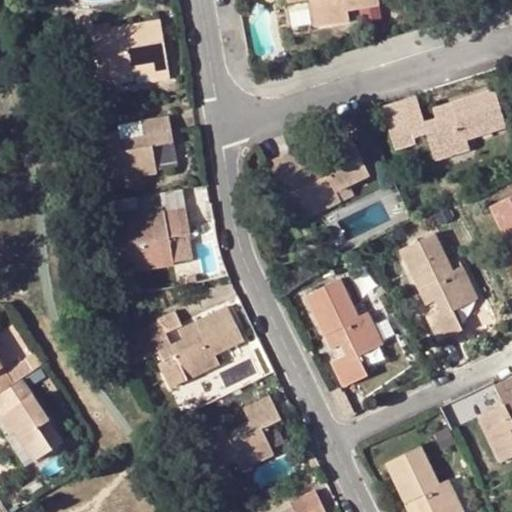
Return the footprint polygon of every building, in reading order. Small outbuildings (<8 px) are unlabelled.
[(287,0),(288,2),(295,1),(299,0),(308,0),(313,27),(350,21),(348,11),(379,5),(378,0),(287,0)] [(299,27),(312,25),(308,0),(299,0),(295,1),(299,27)] [(75,18),(81,56),(96,53),(101,81),(120,78),(134,76),(136,85),(170,79),(159,21),(123,27),(107,30),(108,39),(96,41),(93,26),(91,15),(75,18)] [(435,29),(438,39),(455,33),(451,24),(435,29)] [(134,76),(120,78),(122,88),(136,85),(134,76)] [(84,87),(62,91),(67,114),(119,105),(116,88),(105,90),(105,94),(86,97),(84,87)] [(494,90),(451,103),(454,113),(437,118),(424,123),(415,97),(382,108),(395,150),(413,145),(412,138),(426,133),(434,161),(468,149),(466,141),(505,128),(494,90)] [(454,113),(451,103),(434,108),(437,118),(454,113)] [(152,148),(172,144),(168,117),(141,122),(143,137),(120,141),(118,132),(99,135),(107,182),(156,174),(155,171),(152,148)] [(118,132),(120,141),(143,137),(140,122),(118,127),(118,131),(118,132)] [(334,191),(347,185),(367,175),(352,141),(299,166),(293,151),(266,164),(283,199),(296,193),(305,213),(308,218),(339,202),(334,191)] [(176,167),(172,144),(152,148),(155,171),(176,167)] [(352,196),(347,185),(334,191),(339,202),(352,196)] [(296,193),(283,199),(293,219),(305,213),(296,193)] [(511,264),(511,267),(511,196),(489,207),(504,237),(505,239),(511,235),(511,264)] [(168,240),(185,236),(189,235),(184,208),(157,214),(158,218),(149,220),(149,221),(151,229),(135,233),(134,224),(113,227),(122,275),(173,266),(172,263),(168,240)] [(135,233),(151,229),(149,221),(134,224),(135,233)] [(399,251),(418,289),(428,285),(434,299),(440,310),(425,318),(437,341),(460,328),(452,312),(477,298),(463,268),(453,271),(434,234),(399,251)] [(504,237),(500,240),(511,264),(511,235),(505,239),(504,237)] [(190,260),(185,236),(168,240),(172,263),(190,260)] [(305,296),(322,334),(332,329),(339,345),(344,356),(331,362),(343,388),(367,376),(358,357),(383,345),(368,312),(358,317),(340,280),(305,296)] [(428,285),(418,289),(426,303),(434,299),(428,285)] [(226,307),(193,322),(197,332),(184,340),(171,346),(163,335),(181,325),(173,311),(157,318),(158,320),(144,328),(157,353),(161,362),(174,357),(186,381),(218,365),(213,357),(243,343),(226,307)] [(197,332),(193,322),(178,330),(184,340),(197,332)] [(144,328),(120,339),(133,364),(157,353),(144,328)] [(332,329),(322,334),(329,349),(331,350),(339,345),(332,329)] [(26,360),(6,373),(13,384),(22,378),(43,364),(33,350),(24,357),(26,360)] [(173,387),(186,381),(174,357),(161,362),(173,387)] [(0,392),(13,384),(6,373),(0,362),(0,392)] [(511,377),(493,386),(502,406),(479,419),(498,462),(511,455),(511,377)] [(48,420),(22,378),(13,384),(0,392),(0,393),(11,410),(1,416),(12,434),(16,431),(33,460),(53,449),(39,426),(48,420)] [(279,421),(268,396),(242,408),(249,422),(225,434),(221,424),(190,438),(207,475),(237,460),(242,471),(272,454),(261,431),(279,421)] [(463,511),(449,481),(439,485),(421,446),(384,465),(404,504),(413,499),(419,511),(463,511)] [(292,511),(324,511),(314,491),(289,504),(292,511)] [(198,501),(203,511),(209,511),(218,508),(211,494),(198,501)] [(408,511),(419,511),(413,499),(404,504),(408,511)]
